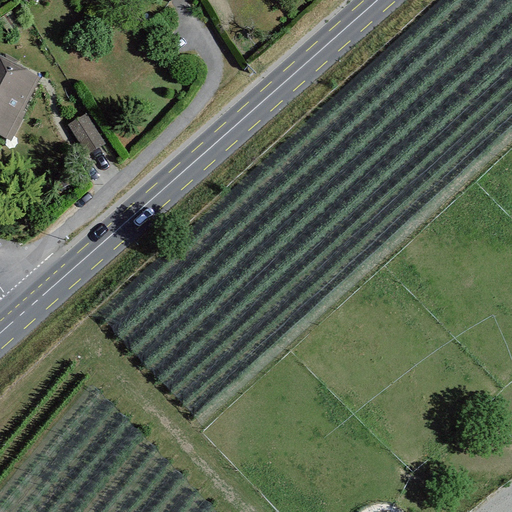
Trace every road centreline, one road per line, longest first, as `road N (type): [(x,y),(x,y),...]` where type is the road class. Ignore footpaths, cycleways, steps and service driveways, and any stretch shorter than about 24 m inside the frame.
road 1 (secondary): [(377,0),(20,318)]
road 2 (unknown): [(180,0),(218,65),(215,97),(1,289)]
